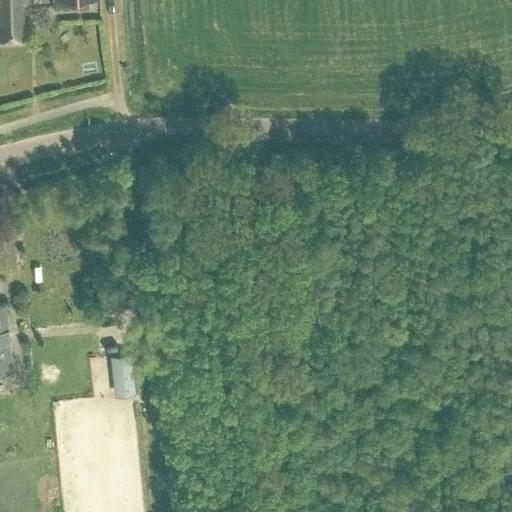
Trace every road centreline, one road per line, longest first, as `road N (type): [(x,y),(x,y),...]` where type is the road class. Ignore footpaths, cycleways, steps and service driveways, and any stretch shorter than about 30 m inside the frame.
road 1 (tertiary): [(124,128),(340,129),(511,110)]
road 2 (track): [(247,127),(281,511)]
road 3 (tertiary): [(0,156),(124,128)]
